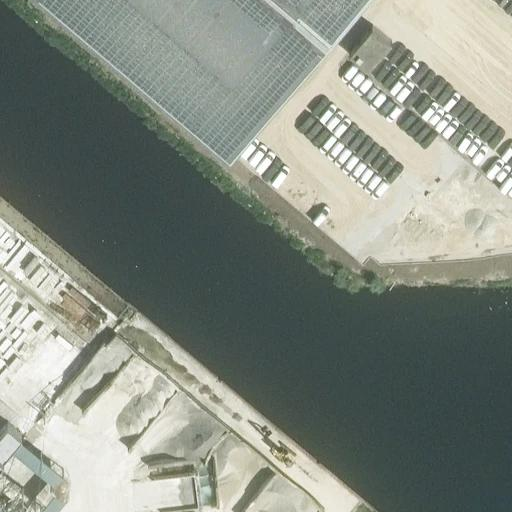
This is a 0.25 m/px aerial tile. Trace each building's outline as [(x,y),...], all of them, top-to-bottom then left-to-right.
[(46,0),(239,152),(359,0),(46,0)] [(362,65),(294,154),(392,230),(450,155),(474,174),(511,124),(511,0),(394,0),(351,57),(362,65)] [(34,256),(33,273),(50,275),(48,292),(0,288),(0,394),(6,399),(0,386),(0,381),(8,371),(10,377),(28,379),(35,395),(10,393),(9,404),(23,415),(46,405),(56,427),(79,397),(73,384),(68,384),(73,336),(60,326),(82,316),(73,315),(68,303),(86,295),(34,256)] [(137,435),(180,387),(138,349),(130,345),(118,334),(113,332),(102,344),(122,354),(114,370),(116,368),(137,378),(129,387),(115,381),(109,387),(102,383),(99,386),(91,403),(102,408),(108,401),(112,405),(123,410),(118,415),(124,418),(118,425),(131,431),(132,432),(137,435)] [(83,361),(93,377),(105,370),(100,361),(103,360),(98,352),(83,361)] [(197,369),(182,392),(205,407),(208,402),(231,417),(243,400),(197,369)] [(0,458),(21,434),(7,422),(0,430),(0,458)]
